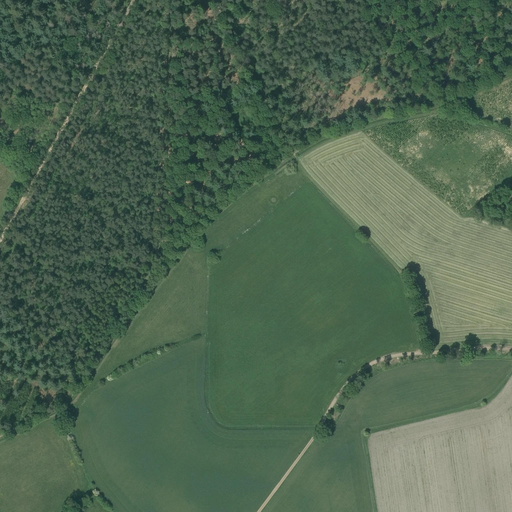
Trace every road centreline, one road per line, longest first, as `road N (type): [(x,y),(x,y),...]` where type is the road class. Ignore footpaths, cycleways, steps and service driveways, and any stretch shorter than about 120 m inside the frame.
road 1 (track): [(511,352),(424,352),(368,366),(258,511)]
road 2 (track): [(215,0),(292,151),(318,135),(427,106)]
road 3 (track): [(175,0),(161,272)]
road 4 (track): [(133,0),(0,236)]
road 5 (track): [(292,151),(402,276),(424,352)]
